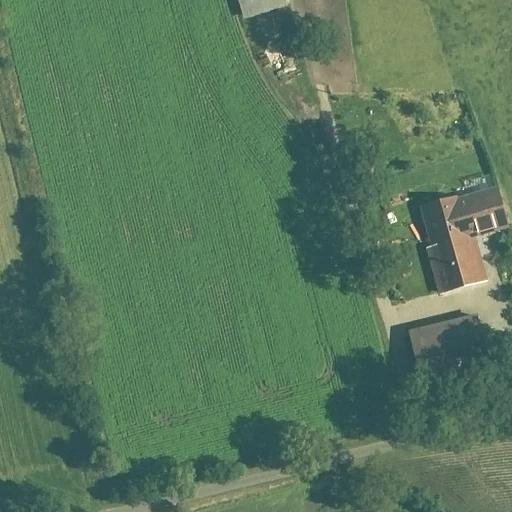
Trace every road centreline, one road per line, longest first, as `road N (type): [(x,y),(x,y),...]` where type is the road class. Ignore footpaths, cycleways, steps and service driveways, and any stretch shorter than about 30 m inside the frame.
road 1 (track): [(0,48),(112,511)]
road 2 (residential): [(511,427),(419,439),(128,511)]
